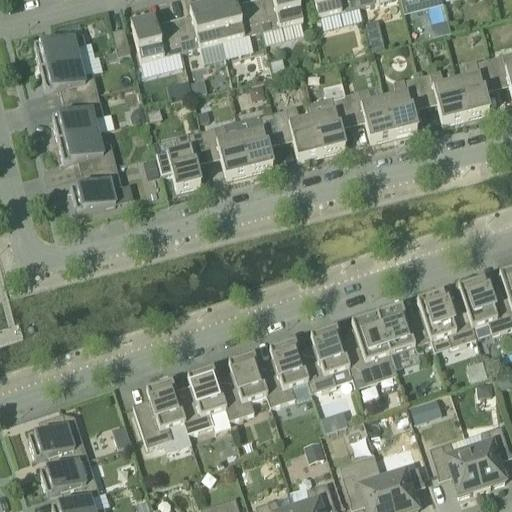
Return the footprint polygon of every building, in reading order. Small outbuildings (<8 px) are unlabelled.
[(265,3),(253,6),(261,38),(302,28),(295,0),(270,0),(272,5),(266,7),(265,3)] [(311,0),(318,24),(359,14),(355,0),(311,0)] [(355,0),(359,14),(399,4),(397,0),(355,0)] [(221,48),(261,38),(253,6),(241,9),(242,13),(236,14),(233,3),(211,9),(221,48)] [(181,58),(221,48),(211,9),(189,14),(192,26),(186,27),(185,23),(173,26),(181,58)] [(140,69),(181,58),(173,26),(161,29),(162,33),(156,35),(153,23),(130,29),(140,69)] [(446,25),(433,28),(429,29),(432,43),(449,38),(446,25)] [(123,35),(111,38),(116,57),(117,63),(130,60),(123,35)] [(33,54),(39,77),(78,67),(75,53),(85,51),(82,41),(33,54)] [(379,43),(368,45),(371,56),(373,56),(381,54),(379,46),(379,43)] [(501,62),(488,65),(496,95),(495,89),(507,86),(511,104),(511,60),(511,58),(501,61),(501,62)] [(285,78),(281,64),(269,67),(273,81),(285,78)] [(495,95),(496,95),(488,65),(476,68),(476,67),(465,70),(467,83),(455,86),(465,124),(488,118),(482,92),(494,89),(495,95)] [(41,100),(44,98),(45,100),(59,97),(62,109),(97,100),(92,79),(82,82),(78,67),(39,77),(44,97),(41,98),(41,100)] [(442,130),(465,124),(455,86),(444,89),(439,77),(429,79),(429,80),(416,83),(424,113),(423,107),(435,104),(442,130)] [(424,113),(416,83),(403,86),(393,88),(396,101),(383,104),(393,142),(416,137),(409,111),(422,107),(423,113),(424,113)] [(265,86),(267,92),(276,90),(274,84),(265,86)] [(206,98),(203,85),(190,88),(193,101),(206,98)] [(178,88),(182,105),(192,103),(188,86),(178,88)] [(346,101),(344,101),(352,131),(351,125),(363,122),(370,148),(393,142),(383,104),(371,107),(367,95),(357,97),(357,98),(354,99),(346,101)] [(103,122),(97,100),(62,109),(65,122),(51,126),(52,127),(48,128),(48,129),(52,129),(57,149),(96,139),(93,125),(103,122)] [(352,131),(344,101),(331,104),(321,106),(308,109),(311,122),(321,161),(344,155),(337,129),(350,126),(351,131),(352,131)] [(264,121),(272,119),(269,109),(261,111),(264,121)] [(140,113),(134,115),(131,119),(133,126),(134,125),(142,123),(141,116),(140,113)] [(272,119),(280,149),(279,143),(291,140),(298,166),(321,161),(311,122),(299,125),(295,113),(285,115),(285,116),(272,119)] [(161,124),(159,114),(147,117),(149,127),(161,124)] [(197,119),(199,129),(209,126),(206,116),(197,119)] [(250,137),(239,140),(249,179),(272,173),(265,147),(278,144),(279,149),(280,149),(272,119),(264,121),(259,122),(249,124),(250,137)] [(225,185),(249,179),(239,140),(227,143),(223,131),(212,134),(213,134),(200,137),(207,167),(208,167),(207,161),(219,158),(225,185)] [(207,168),(207,167),(200,137),(187,141),(187,140),(175,143),(178,155),(166,158),(166,159),(156,162),(156,161),(154,161),(160,182),(171,179),(176,197),(200,191),(193,165),(205,162),(207,168)] [(80,181),(115,172),(110,151),(100,153),(96,139),(57,149),(62,168),(59,170),(59,171),(62,170),(63,172),(77,168),(80,181)] [(146,183),(159,180),(155,165),(142,168),(146,183)] [(80,181),(84,193),(69,197),(70,199),(67,199),(67,201),(70,201),(75,221),(115,211),(111,196),(121,193),(115,172),(80,181)] [(511,319),(511,275),(498,280),(502,290),(502,289),(511,319)] [(472,334),(476,345),(511,333),(511,319),(502,289),(502,290),(486,295),(483,285),(478,287),(477,285),(475,285),(476,287),(457,294),(460,303),(461,303),(471,334),(472,334)] [(434,359),(476,345),(472,334),(471,334),(461,303),(460,303),(445,308),(442,299),(437,301),(436,298),(434,299),(435,301),(416,307),(419,317),(420,316),(430,348),(434,359)] [(430,348),(420,316),(419,317),(404,322),(401,312),(396,314),(395,312),(393,313),(394,315),(376,321),(389,361),(414,353),(414,352),(429,347),(430,348)] [(348,375),(352,386),(355,396),(396,382),(389,361),(376,321),(358,327),(357,325),(355,325),(356,327),(351,329),(354,338),(339,343),(338,344),(348,375)] [(310,400),(352,386),(348,375),(338,344),(339,343),(335,334),(317,340),(316,338),(314,339),(315,341),(310,342),(313,352),(297,357),(307,389),(310,400)] [(291,394),(307,389),(297,357),(294,348),(275,354),(275,352),(273,352),(274,354),(269,356),(272,365),(257,371),(256,371),(266,402),(265,402),(269,414),(295,405),(291,394)] [(250,408),(265,402),(266,402),(256,371),(257,371),(253,361),(235,367),(234,365),(232,366),(233,368),(228,370),(231,379),(215,384),(225,416),(224,416),(228,427),(254,419),(250,408)] [(209,421),(224,416),(225,416),(215,384),(212,375),(193,381),(193,379),(191,379),(192,381),(187,383),(190,393),(174,398),(184,429),(183,429),(187,441),(213,432),(209,421)] [(511,381),(498,386),(501,395),(511,391),(511,381)] [(146,454),(163,449),(166,459),(190,451),(187,441),(183,429),(184,429),(174,398),(171,388),(152,394),(152,392),(150,393),(151,395),(145,397),(149,406),(132,412),(146,454)] [(490,390),(477,391),(477,402),(491,401),(490,390)] [(411,416),(414,424),(424,421),(422,412),(411,416)] [(35,469),(49,464),(53,475),(77,467),(78,469),(88,465),(80,444),(71,447),(62,420),(37,428),(41,441),(27,445),(34,465),(31,467),(31,468),(34,467),(35,469)] [(111,437),(117,455),(131,451),(125,432),(111,437)] [(482,451),(468,456),(481,496),(490,493),(489,492),(504,487),(496,463),(509,459),(500,432),(480,439),(482,451)] [(303,452),(309,469),(324,464),(319,447),(303,452)] [(473,499),(481,496),(468,456),(455,460),(449,449),(429,456),(437,483),(450,478),(458,502),(473,498),(473,499)] [(395,480),(381,485),(390,511),(415,511),(409,492),(422,488),(413,461),(393,468),(395,480)] [(374,462),(338,473),(341,484),(350,511),(363,507),(364,511),(390,511),(381,485),(374,462)] [(99,500),(88,465),(78,469),(77,467),(53,475),(39,480),(45,500),(42,502),(43,503),(46,502),(46,503),(60,499),(64,510),(89,502),(89,504),(99,500)] [(308,509),(297,511),(333,511),(326,489),(306,496),(308,509)] [(92,511),(89,504),(89,502),(64,510),(59,511),(92,511)]
